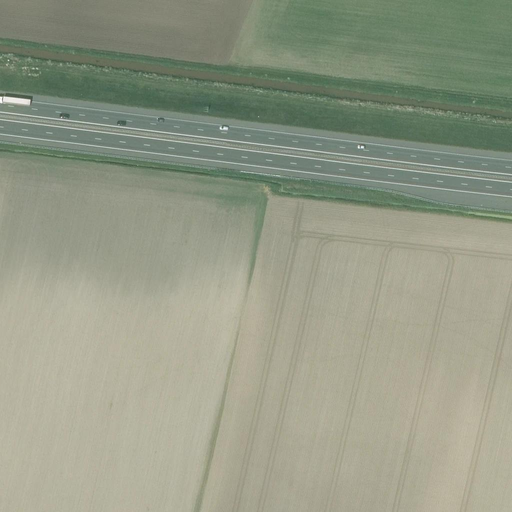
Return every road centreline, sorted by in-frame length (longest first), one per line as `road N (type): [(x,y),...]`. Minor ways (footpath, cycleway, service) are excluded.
road 1 (motorway): [(511,162),(0,105)]
road 2 (motorway): [(0,131),(511,186)]
